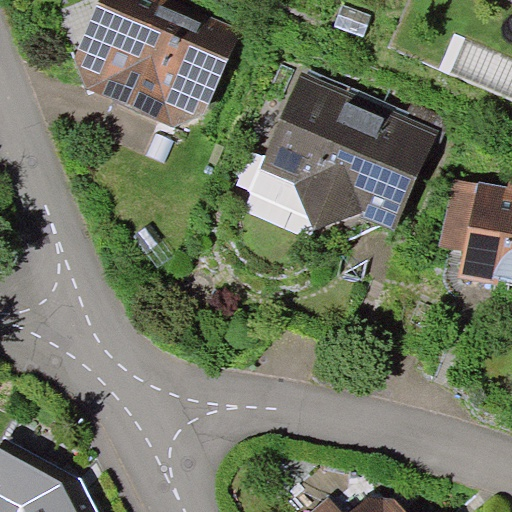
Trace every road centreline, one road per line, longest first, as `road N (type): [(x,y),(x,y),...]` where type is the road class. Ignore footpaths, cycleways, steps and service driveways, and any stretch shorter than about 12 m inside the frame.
road 1 (residential): [(511,470),(362,427),(127,391)]
road 2 (residential): [(0,47),(127,391)]
road 3 (residential): [(127,391),(0,329)]
road 4 (residential): [(127,391),(190,511)]
